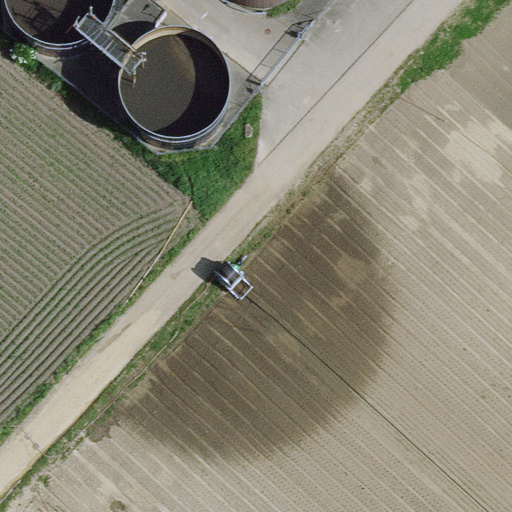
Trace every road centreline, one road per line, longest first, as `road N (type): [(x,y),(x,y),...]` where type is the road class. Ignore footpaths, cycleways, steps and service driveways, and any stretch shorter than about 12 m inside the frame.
road 1 (track): [(0,478),(226,231)]
road 2 (unknown): [(343,103),(207,0)]
